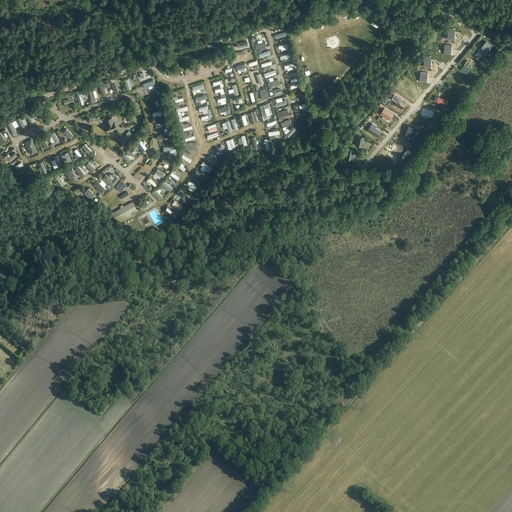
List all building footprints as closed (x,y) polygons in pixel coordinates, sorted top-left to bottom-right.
[(448,28),(447,38),(453,39),(455,29),(448,28)] [(484,54),(491,46),(486,42),(479,51),(484,54)] [(445,43),(443,54),(450,54),(451,44),(445,43)] [(425,55),(423,65),(430,66),(432,56),(425,55)] [(466,64),(462,70),(467,74),(471,68),(466,64)] [(421,70),(420,81),(427,81),(428,71),(421,70)] [(251,95),(257,93),(256,86),(249,88),(251,95)] [(321,87),(313,95),(318,101),(326,93),(321,87)] [(261,99),(268,97),(265,88),(258,90),(261,99)] [(80,105),(83,104),(81,96),(85,95),(83,89),(76,91),(80,105)] [(68,99),(63,101),(64,104),(74,101),(72,95),(68,96),(68,99)] [(401,110),(403,107),(399,104),(402,101),(393,96),(391,98),(391,99),(396,102),(394,105),(401,110)] [(384,108),(380,115),(389,120),(393,114),(384,108)] [(167,112),(170,120),(179,117),(177,112),(172,114),(170,111),(167,112)] [(130,116),(125,118),(127,124),(133,122),(130,116)] [(113,122),(112,118),(105,120),(107,124),(105,125),(108,132),(117,129),(114,122),(113,122)] [(278,125),(276,124),(273,127),(277,132),(284,125),(281,122),(278,125)] [(372,124),(367,131),(374,135),(377,130),(374,128),(375,126),(372,124)] [(408,126),(405,134),(413,137),(416,128),(408,126)] [(70,139),(74,136),(66,128),(63,132),(70,139)] [(124,145),(134,136),(129,131),(119,140),(124,145)] [(38,134),(40,141),(46,139),(43,132),(38,134)] [(364,138),(358,136),(355,146),(362,148),(364,138)] [(31,155),(38,151),(31,139),(24,142),(31,155)] [(129,149),(132,153),(137,147),(134,144),(129,149)] [(181,156),(175,154),(176,151),(173,150),(170,156),(179,160),(181,156)] [(354,151),(348,150),(345,159),(352,161),(354,151)] [(173,169),(175,166),(172,164),(173,162),(170,160),(167,165),(173,169)] [(112,180),(105,175),(103,178),(113,185),(119,178),(115,175),(112,180)] [(97,181),(94,185),(102,193),(105,189),(97,181)] [(84,192),(90,199),(94,195),(88,188),(84,192)] [(155,190),(153,193),(160,200),(163,197),(159,193),(157,191),(156,190),(155,190)] [(112,213),(115,220),(121,217),(123,221),(132,215),(130,212),(136,209),(132,202),(124,207),(123,205),(120,207),(121,208),(112,213)]
